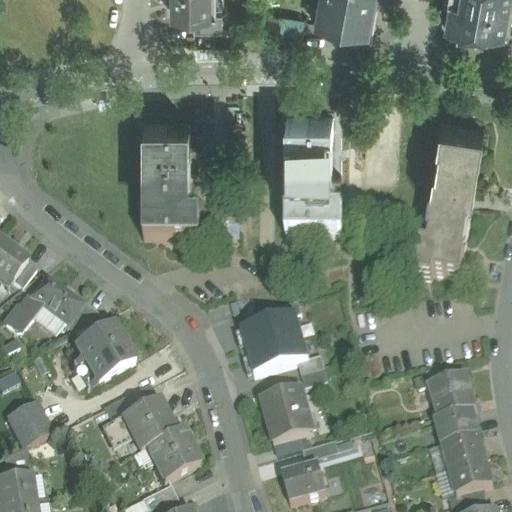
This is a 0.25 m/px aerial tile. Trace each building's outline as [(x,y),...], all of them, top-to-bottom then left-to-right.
[(210,0),(173,0),(174,17),(194,17),(210,17),(210,15),(210,0)] [(357,31),(361,37),(373,29),(369,24),(373,0),(321,0),(318,24),(357,31)] [(452,0),(448,26),(503,33),(509,0),(452,0)] [(210,15),(210,17),(194,17),(194,32),(222,32),(222,15),(210,15)] [(277,65),(277,44),(247,44),(246,65),(277,65)] [(333,119),(287,119),(287,240),(343,240),(343,215),(333,215),(333,119)] [(191,124),(145,124),(145,246),(201,245),(201,220),(185,220),(185,143),(191,143),(191,124)] [(484,131),(442,125),(439,144),(441,145),(437,169),(435,168),(432,188),(435,188),(432,205),(434,205),(428,240),(430,241),(429,251),(419,249),(414,281),(433,284),(433,280),(461,284),(484,131)] [(27,267),(0,247),(0,288),(7,294),(13,286),(27,267)] [(27,267),(13,286),(22,293),(36,274),(27,267)] [(46,281),(29,302),(42,311),(67,331),(83,309),(46,281)] [(42,311),(29,302),(20,313),(18,311),(5,328),(21,339),(42,311)] [(299,307),(276,313),(279,324),(296,319),(296,321),(302,319),(299,307)] [(67,331),(76,338),(103,324),(84,309),(67,331)] [(279,324),(242,334),(255,381),(299,369),(309,366),(309,365),(296,321),(296,319),(279,324)] [(134,367),(112,330),(81,349),(89,362),(83,366),(90,378),(96,374),(103,386),(134,367)] [(321,361),(309,365),(309,366),(299,369),(302,380),(325,374),(321,361)] [(448,371),(426,376),(430,390),(451,384),(448,371)] [(325,374),(302,380),(306,394),(329,387),(325,374)] [(451,384),(430,390),(439,423),(439,424),(472,415),(472,416),(477,414),(467,379),(451,384)] [(146,392),(118,406),(124,417),(152,403),(146,392)] [(301,393),(263,404),(271,435),(270,435),(274,450),(312,440),(304,410),(306,410),(301,393)] [(157,405),(104,433),(113,452),(136,440),(144,456),(151,452),(175,440),(174,439),(157,405)] [(35,407),(7,422),(23,454),(25,453),(52,439),(35,407)] [(472,415),(439,424),(439,423),(436,424),(443,450),(479,440),(472,416),(472,415)] [(7,422),(0,425),(0,465),(3,464),(23,454),(7,422)] [(175,440),(151,452),(158,467),(154,469),(163,488),(199,470),(181,435),(174,439),(175,440)] [(479,440),(443,450),(450,475),(486,465),(479,440)] [(336,446),(303,455),(306,467),(339,458),(336,446)] [(23,454),(3,464),(7,485),(29,482),(25,453),(23,454)] [(486,465),(450,475),(457,500),(457,501),(485,493),(494,491),(494,490),(493,490),(486,465)] [(319,469),(282,479),(291,509),(327,499),(319,469)] [(7,485),(0,486),(0,511),(25,511),(34,511),(29,482),(7,485)] [(170,490),(141,504),(145,511),(155,511),(176,502),(170,490)] [(457,501),(457,500),(450,502),(452,511),(461,511),(474,509),(488,505),(485,493),(457,501)] [(180,511),(176,502),(155,511),(180,511)]
